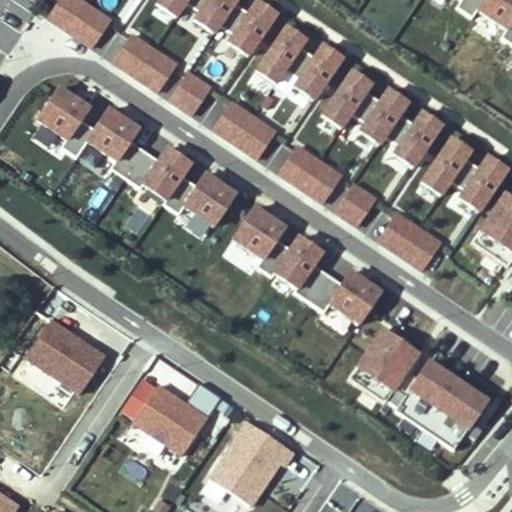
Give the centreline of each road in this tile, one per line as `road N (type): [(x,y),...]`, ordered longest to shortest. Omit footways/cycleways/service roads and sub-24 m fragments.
road 1 (residential): [(0,99),(35,50),(67,50),(511,355)]
road 2 (residential): [(157,332),(341,465)]
road 3 (residential): [(157,332),(41,502)]
road 4 (residential): [(341,465),(394,503),(438,503),(480,486),(511,448)]
road 5 (residential): [(0,218),(157,332)]
